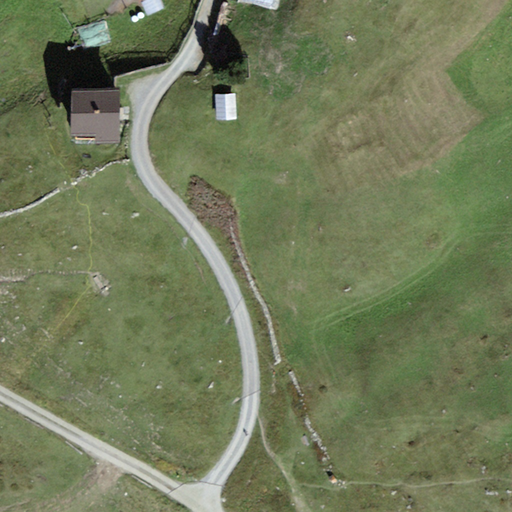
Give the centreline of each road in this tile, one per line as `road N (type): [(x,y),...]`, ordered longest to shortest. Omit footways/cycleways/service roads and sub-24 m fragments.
road 1 (track): [(253,415),(240,296),(207,237),(158,190),(141,154),(147,112),(186,57),(209,0)]
road 2 (unclassified): [(0,395),(205,511)]
